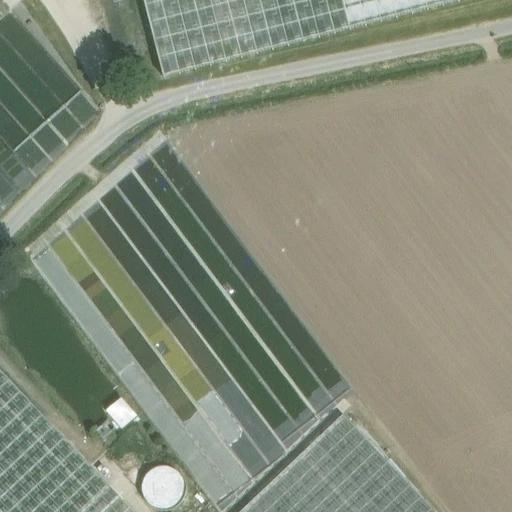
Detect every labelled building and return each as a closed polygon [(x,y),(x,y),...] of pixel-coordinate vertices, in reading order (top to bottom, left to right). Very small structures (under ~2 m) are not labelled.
[(143,0),(164,78),(463,0),(143,0)] [(133,511),(0,371),(0,511),(133,511)] [(117,430),(134,417),(118,397),(101,410),(117,430)] [(433,511),(343,416),(241,511),(433,511)] [(139,502),(177,505),(179,471),(142,468),(139,502)]
